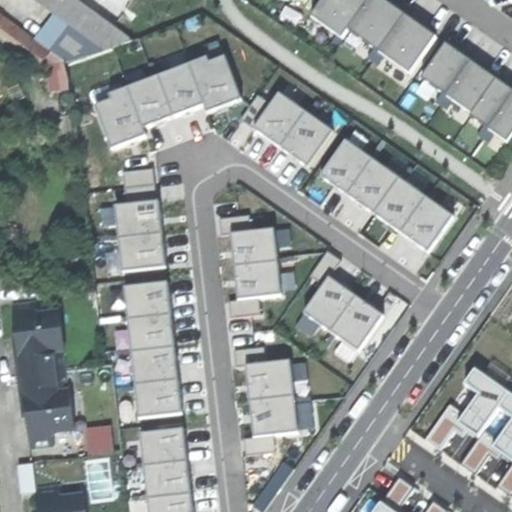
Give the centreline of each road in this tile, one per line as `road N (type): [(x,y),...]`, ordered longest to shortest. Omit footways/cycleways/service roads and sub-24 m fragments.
road 1 (residential): [(451,310),(261,184),(240,177),(214,190),(244,511)]
road 2 (residential): [(310,511),(451,310)]
road 3 (residential): [(14,511),(0,389)]
